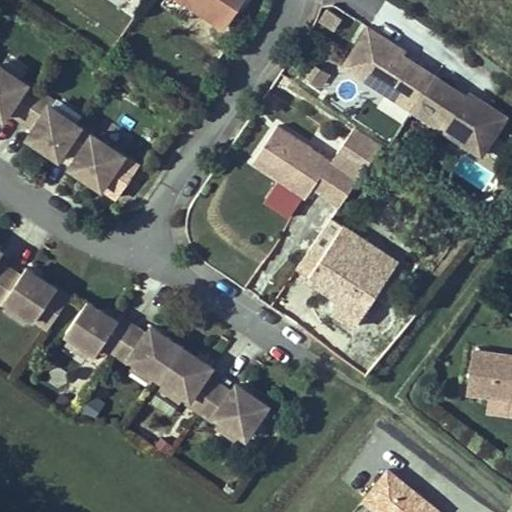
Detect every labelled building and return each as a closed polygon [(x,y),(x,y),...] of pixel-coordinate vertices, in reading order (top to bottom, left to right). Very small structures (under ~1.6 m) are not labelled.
[(197,4),(191,0),(165,0),(188,16),(197,4)] [(191,0),(197,4),(227,24),(243,0),(191,0)] [(434,75),(403,54),(393,47),(396,43),(370,25),(345,61),(386,90),(391,82),(417,100),(434,75)] [(403,54),(406,50),(396,43),(393,47),(403,54)] [(466,97),(434,75),(417,100),(443,118),(438,125),(479,154),(504,117),(479,100),(476,104),(466,97)] [(21,128),(38,100),(0,76),(0,124),(4,127),(8,120),(21,128)] [(417,100),(391,82),(386,90),(412,108),(417,100)] [(479,100),(469,93),(466,97),(476,104),(479,100)] [(80,131),(49,112),(51,108),(38,100),(21,128),(34,136),(29,144),(61,164),(65,156),(80,131)] [(443,118),(417,100),(412,108),(438,125),(443,118)] [(115,175),(127,155),(83,127),(80,131),(65,156),(78,164),(73,172),(104,191),(113,177),(114,175),(115,175)] [(345,175),(281,129),(256,164),(308,201),(315,192),(327,200),(345,175)] [(333,216),(298,267),(337,294),(329,306),(353,322),(397,259),(333,216)] [(0,286),(11,271),(0,263),(0,259),(1,259),(4,254),(0,251),(0,286)] [(59,293),(29,272),(23,280),(11,271),(0,286),(0,302),(6,307),(9,303),(12,306),(29,318),(38,323),(59,293)] [(29,318),(12,306),(8,312),(25,324),(29,318)] [(116,357),(134,331),(121,321),(117,326),(88,306),(67,336),(72,340),(89,352),(96,357),(103,347),(116,357)] [(147,340),(134,331),(116,357),(129,366),(131,362),(138,367),(155,379),(161,383),(182,352),(153,331),(147,340)] [(89,352),(72,340),(68,347),(85,359),(89,352)] [(511,351),(471,348),(466,393),(489,395),(487,411),(511,414),(511,351)] [(219,390),(206,381),(212,373),(182,352),(161,383),(168,387),(185,399),(188,401),(185,405),(201,416),(219,390)] [(155,379),(138,367),(134,373),(151,385),(155,379)] [(185,399),(168,387),(163,394),(180,406),(185,399)] [(246,442),(267,412),(237,390),(232,399),(219,390),(201,416),(214,425),(217,422),(223,426),(240,438),(246,442)] [(240,438),(223,426),(218,432),(235,444),(240,438)] [(438,511),(442,508),(390,467),(367,496),(386,511),(438,511)]
